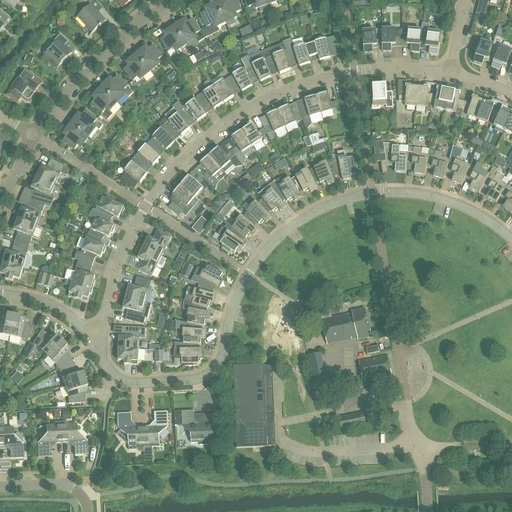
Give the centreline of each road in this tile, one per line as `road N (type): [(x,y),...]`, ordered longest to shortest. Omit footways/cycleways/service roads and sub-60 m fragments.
road 1 (residential): [(511,238),(474,211),(424,194),(353,197),(301,220),(259,259),(210,374),(121,380),(102,359),(95,334)]
road 2 (residential): [(95,334),(145,207),(221,127),(319,80),(379,70),(451,75)]
road 3 (residential): [(36,136),(115,43),(177,0)]
road 4 (residential): [(285,442),(325,453),(418,446)]
